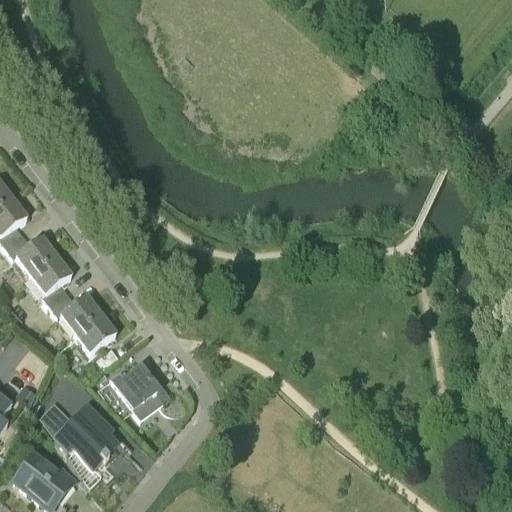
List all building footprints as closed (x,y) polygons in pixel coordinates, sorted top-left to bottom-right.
[(0,214),(10,207),(0,194),(0,214)] [(0,254),(3,258),(22,244),(15,235),(25,227),(10,207),(0,214),(0,254)] [(29,285),(54,265),(33,237),(23,245),(22,244),(3,258),(10,267),(14,265),(29,285)] [(48,317),(67,303),(66,302),(76,294),(54,265),(29,285),(44,305),(41,307),(48,317)] [(74,343),(99,324),(84,304),(74,312),(67,303),(48,317),(55,326),(59,323),(74,343)] [(88,362),(114,343),(99,324),(74,343),(88,362)] [(139,427),(160,411),(169,404),(161,393),(155,397),(149,390),(150,389),(148,386),(146,387),(138,377),(124,387),(119,380),(120,380),(119,379),(108,386),(139,427)] [(0,440),(6,433),(0,427),(0,424),(10,412),(0,404),(0,440)] [(51,435),(67,419),(55,408),(40,424),(51,435)] [(59,442),(92,475),(115,451),(97,433),(101,429),(86,414),(59,442)] [(12,489),(40,511),(54,511),(75,487),(60,475),(54,481),(33,464),(12,489)]
